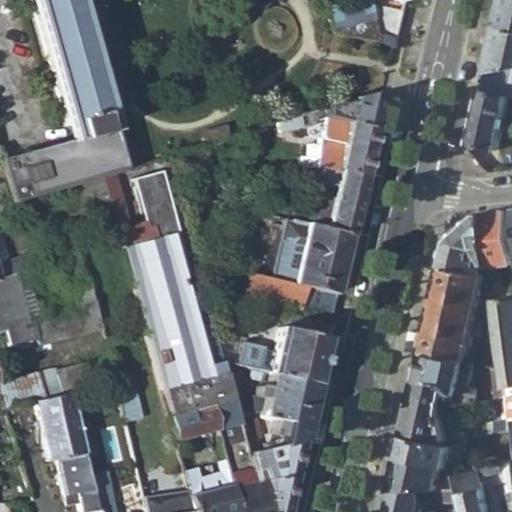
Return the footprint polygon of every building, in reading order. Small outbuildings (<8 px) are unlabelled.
[(0,160),(14,200),(121,169),(72,0),(26,0),(65,139),(0,160)] [(511,0),(503,0),(498,24),(511,27),(511,0)] [(374,29),(393,35),(399,8),(366,1),(368,8),(374,29)] [(330,31),(391,46),(393,35),(374,29),(368,8),(326,19),(330,31)] [(511,27),(498,24),(487,69),(511,65),(511,27)] [(511,94),(511,65),(487,69),(471,140),(496,145),(503,121),(509,94),(511,94)] [(345,123),(371,127),(380,90),(349,99),(345,123)] [(510,120),(511,112),(511,94),(509,94),(503,121),(507,122),(508,120),(510,120)] [(274,132),(295,127),(292,115),(270,122),(274,132)] [(332,167),(361,173),(371,127),(345,123),(325,120),(319,148),(316,160),(305,158),(299,156),(297,165),(306,165),(332,167)] [(219,130),(202,133),(206,145),(223,140),(219,130)] [(307,145),(305,158),(316,160),(319,148),(307,145)] [(280,217),(347,234),(361,173),(332,167),(306,165),(304,178),(319,182),(316,195),(326,198),(325,204),(310,201),(308,209),(281,203),(278,216),(280,217)] [(258,511),(243,452),(177,202),(169,203),(159,170),(130,178),(145,228),(151,226),(154,235),(132,242),(120,202),(108,205),(164,417),(165,417),(206,406),(212,428),(226,484),(233,511),(258,511)] [(488,260),(489,266),(511,264),(511,252),(507,209),(484,211),(488,260)] [(443,265),(468,272),(472,259),(488,260),(484,211),(478,212),(448,238),(443,265)] [(289,280),(334,292),(347,234),(280,217),(276,238),(282,248),(295,251),(289,280)] [(77,251),(65,255),(74,288),(87,284),(77,251)] [(0,275),(10,272),(31,265),(27,254),(7,260),(0,262),(0,275)] [(469,348),(486,276),(484,275),(468,272),(443,265),(423,349),(467,360),(483,364),(501,367),(492,299),(492,291),(488,291),(485,302),(489,353),(469,348)] [(240,292),(328,316),(334,292),(289,280),(246,269),(240,292)] [(10,272),(0,275),(0,331),(2,331),(6,343),(33,336),(35,344),(100,328),(89,293),(71,298),(73,309),(24,322),(10,272)] [(492,291),(492,299),(511,296),(511,285),(491,287),(492,291)] [(503,380),(504,388),(511,386),(511,296),(492,299),(501,367),(503,380)] [(250,366),(313,383),(323,336),(274,324),(267,358),(249,354),(246,366),(250,366)] [(467,365),(467,360),(423,349),(417,375),(445,382),(440,403),(453,402),(462,364),(467,365)] [(28,355),(0,361),(0,403),(1,408),(32,400),(68,392),(62,368),(34,375),(28,355)] [(501,367),(483,364),(490,380),(503,380),(501,367)] [(243,452),(258,511),(282,511),(313,383),(250,366),(247,374),(265,379),(263,389),(259,388),(258,393),(262,394),(258,411),(259,414),(274,418),(270,435),(274,436),(273,442),(248,447),(243,452)] [(126,371),(112,374),(122,421),(138,416),(126,371)] [(405,427),(447,438),(440,411),(440,403),(445,382),(417,375),(405,427)] [(68,392),(32,400),(39,459),(49,458),(64,501),(75,499),(77,511),(93,508),(90,495),(85,474),(68,392)] [(187,503),(189,511),(233,511),(226,484),(194,492),(192,484),(196,482),(188,446),(181,447),(179,436),(212,428),(206,406),(165,417),(187,503)] [(484,422),(484,432),(509,429),(508,418),(484,422)] [(404,432),(391,489),(436,488),(441,463),(447,464),(451,443),(404,432)] [(6,458),(5,463),(17,504),(28,500),(15,456),(6,458)] [(511,511),(511,458),(455,473),(458,487),(465,511),(511,511)] [(104,470),(85,474),(90,495),(109,491),(104,470)] [(465,511),(458,487),(436,488),(391,489),(385,511),(465,511)] [(112,511),(109,491),(90,495),(93,508),(93,511),(112,511)] [(3,497),(0,497),(0,511),(18,511),(9,511),(8,507),(4,506),(3,497)] [(171,511),(189,511),(187,503),(170,507),(171,511)]
